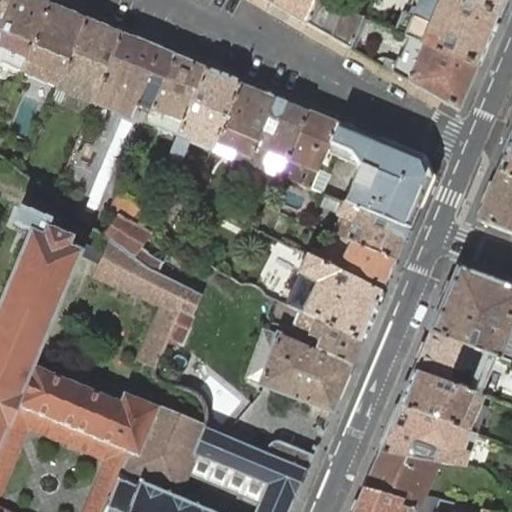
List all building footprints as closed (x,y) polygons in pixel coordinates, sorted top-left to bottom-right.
[(0,63),(20,72),(49,3),(42,0),(7,0),(0,18),(0,63)] [(315,0),(272,0),(271,3),(305,23),(315,0)] [(342,9),(320,0),(315,0),(305,23),(331,38),(342,9)] [(478,66),(499,16),(460,0),(420,0),(419,5),(417,8),(406,36),(409,38),(478,66)] [(460,0),(499,16),(505,0),(460,0)] [(49,3),(20,72),(57,87),(86,18),(49,3)] [(406,36),(417,8),(413,7),(411,7),(409,13),(404,12),(402,13),(394,31),(406,36)] [(362,18),(342,9),(331,38),(349,49),(350,48),(362,18)] [(86,18),(57,87),(94,102),(123,34),(86,18)] [(123,34),(94,102),(109,108),(113,98),(136,107),(137,108),(138,105),(150,110),(173,55),(123,34)] [(459,110),(478,66),(409,38),(400,58),(398,58),(396,63),(387,58),(386,58),(385,58),(384,58),(383,57),(382,57),(381,57),(380,57),(379,58),(378,58),(378,59),(377,59),(377,60),(376,61),(375,61),(375,62),(374,63),(392,73),(458,111),(459,110)] [(205,68),(173,55),(150,110),(149,114),(161,120),(158,128),(177,135),(205,68)] [(240,83),(205,68),(177,135),(168,156),(181,162),(190,141),(212,150),(215,143),(240,83)] [(274,98),(240,83),(215,143),(249,158),(274,98)] [(113,98),(109,108),(123,114),(131,118),(136,107),(113,98)] [(307,111),(274,98),(249,158),(247,164),(261,169),(263,165),(268,152),(287,160),(307,111)] [(337,124),(307,111),(287,160),(282,173),(280,175),(311,188),(316,175),(325,152),(337,124)] [(422,159),(337,124),(325,152),(338,157),(359,166),(344,202),(409,229),(430,179),(422,159)] [(511,136),(497,171),(511,175),(511,136)] [(215,143),(212,150),(247,165),(247,164),(249,158),(215,143)] [(268,152),(263,165),(282,173),(287,160),(268,152)] [(511,175),(497,171),(477,219),(479,222),(511,234),(511,175)] [(316,175),(311,188),(323,193),(328,180),(316,175)] [(116,194),(109,210),(119,215),(139,226),(146,211),(116,194)] [(343,217),(335,235),(338,237),(396,261),(409,229),(344,202),(343,202),(337,216),(343,217)] [(0,440),(6,425),(31,365),(80,251),(67,246),(71,236),(46,226),(49,219),(19,207),(12,223),(29,230),(0,299),(0,440)] [(119,215),(104,235),(109,239),(148,269),(158,275),(164,263),(155,258),(139,248),(151,233),(139,226),(119,215)] [(382,293),(396,261),(338,237),(332,249),(325,246),(321,253),(314,250),(311,258),(382,293)] [(148,269),(109,239),(94,273),(163,304),(138,360),(155,368),(167,340),(180,310),(194,316),(203,296),(158,275),(148,269)] [(311,258),(298,250),(290,268),(298,273),(303,276),(317,282),(304,313),(318,320),(362,341),(382,293),(311,258)] [(511,352),(511,286),(507,285),(464,269),(459,267),(456,269),(436,315),(429,331),(430,331),(494,355),(499,357),(509,361),(511,352)] [(317,282),(303,276),(296,290),(292,300),(289,306),(304,313),(317,282)] [(281,295),(292,300),(296,290),(285,285),(281,295)] [(183,340),(194,316),(180,310),(167,340),(176,343),(178,338),(183,340)] [(352,365),(362,341),(318,320),(311,336),(319,340),(315,349),(352,365)] [(260,385),(279,334),(264,328),(245,379),(260,385)] [(430,331),(413,371),(480,395),(494,355),(430,331)] [(331,414),(352,365),(315,349),(286,337),(279,334),(260,385),(331,414)] [(119,401),(31,365),(6,425),(9,426),(18,406),(127,452),(119,472),(179,498),(189,474),(197,457),(266,486),(259,503),(255,511),(288,511),(294,498),(296,498),(307,472),(265,454),(238,442),(202,427),(163,410),(168,398),(147,389),(144,396),(142,401),(123,393),(119,401)] [(413,371),(398,405),(469,430),(479,406),(484,396),(480,395),(413,371)] [(379,451),(438,462),(462,466),(474,432),(469,430),(398,405),(379,451)] [(9,426),(6,425),(0,440),(0,511),(101,511),(119,472),(127,452),(18,406),(9,426)] [(265,454),(307,472),(314,455),(281,441),(277,440),(271,441),(269,444),(265,454)] [(412,510),(419,511),(435,511),(439,500),(440,499),(423,495),(438,462),(379,451),(363,488),(402,499),(400,506),(412,510)] [(266,486),(197,457),(189,474),(259,503),(266,486)] [(212,511),(179,498),(119,472),(101,511),(212,511)] [(363,488),(352,511),(411,511),(412,510),(400,506),(402,499),(363,488)] [(481,511),(482,510),(439,500),(435,511),(481,511)]
